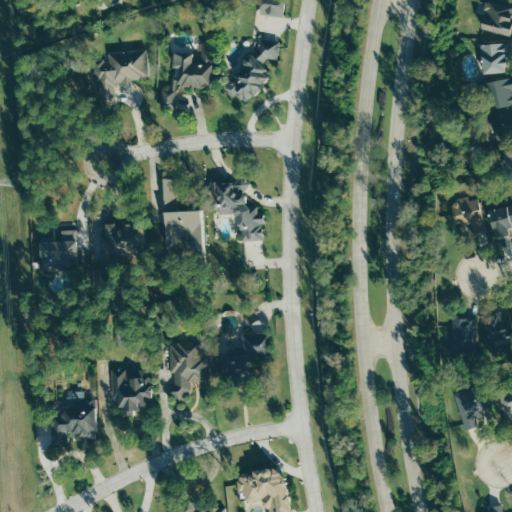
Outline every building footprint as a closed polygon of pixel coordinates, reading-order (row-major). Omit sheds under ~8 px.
[(281,15),(282,0),(258,0),(257,13),(281,15)] [(511,35),(511,32),(511,21),(509,21),(511,7),(511,6),(485,1),(479,29),(511,35)] [(255,59),(277,61),(279,41),(258,39),(255,59)] [(479,45),(482,74),(508,71),(505,42),(479,45)] [(101,108),(117,105),(114,83),(150,78),(145,46),(108,52),(109,58),(93,61),(101,108)] [(270,78),(249,53),(239,61),(243,65),(232,75),(235,78),(224,87),(233,98),(237,95),(242,101),(270,78)] [(511,76),(484,82),(488,109),(511,104),(511,76)] [(511,135),(511,112),(491,114),(493,136),(511,135)] [(511,148),(503,149),(505,170),(511,168),(511,148)] [(188,210),(187,191),(175,192),(174,178),(161,178),(162,211),(188,210)] [(240,239),(262,239),(262,205),(247,205),(247,180),(210,180),(210,212),(239,211),(240,239)] [(468,200),(468,198),(451,201),(455,224),(481,220),(477,198),(468,200)] [(511,225),(511,204),(485,210),(490,239),(506,236),(505,227),(511,225)] [(166,210),(166,240),(190,240),(190,253),(203,253),(203,210),(166,210)] [(100,223),(102,266),(117,265),(117,256),(144,255),(143,222),(100,223)] [(42,240),(42,268),(78,268),(77,229),(61,229),(61,240),(42,240)] [(511,331),(506,311),(482,318),(489,341),(511,334),(511,331)] [(477,318),(452,318),(453,347),(478,346),(477,318)] [(269,332),(249,332),(249,346),(240,346),(240,354),(226,354),(226,380),(259,379),(259,355),(270,355),(269,332)] [(170,342),(172,400),(189,399),(189,381),(201,381),(201,388),(208,388),(206,340),(170,342)] [(124,412),(152,412),(152,369),(113,369),(113,404),(124,404),(124,412)] [(477,418),(485,416),(480,394),(473,395),(471,389),(456,392),(464,429),(478,426),(477,418)] [(511,389),(498,394),(506,420),(511,418),(511,389)] [(63,407),(63,417),(52,417),(52,444),(69,443),(69,436),(97,435),(96,407),(63,407)] [(289,511),(281,466),(238,475),(243,503),(260,500),(262,509),(268,507),(269,511),(289,511)] [(181,502),(181,511),(225,511),(225,508),(194,510),(194,501),(181,502)]
